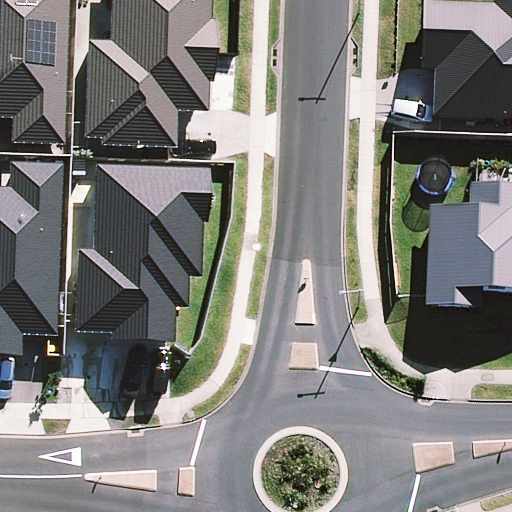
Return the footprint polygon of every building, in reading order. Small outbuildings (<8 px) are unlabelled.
[(0,0),(0,119),(3,120),(3,145),(61,148),(66,0),(0,0)] [(81,41),(78,146),(171,148),(172,114),(205,115),(208,0),(104,0),(103,41),(81,41)] [(431,123),(511,125),(511,7),(421,4),(419,74),(432,74),(431,123)] [(66,338),(172,348),(178,278),(194,279),(203,173),(81,162),(66,338)] [(0,190),(0,360),(16,361),(17,338),(53,339),(59,167),(3,165),(2,191),(0,190)] [(511,193),(470,194),(470,212),(426,212),(426,310),(478,310),(478,295),(511,295),(511,193)]
